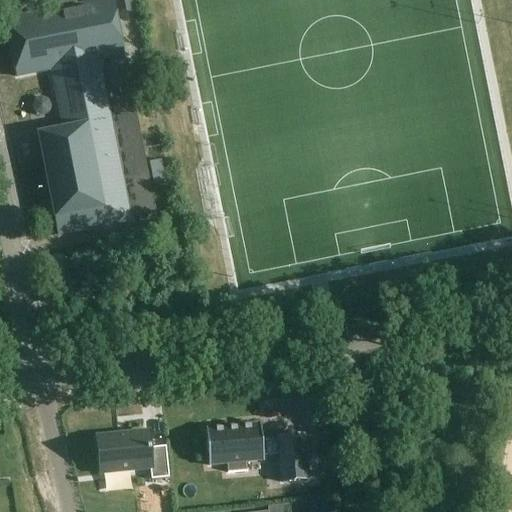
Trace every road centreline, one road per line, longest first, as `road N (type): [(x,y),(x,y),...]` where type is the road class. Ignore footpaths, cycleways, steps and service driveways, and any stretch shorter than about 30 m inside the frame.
road 1 (tertiary): [(37,375),(350,340)]
road 2 (unclassified): [(37,375),(0,193)]
road 3 (unclassified): [(350,340),(374,511)]
road 4 (tertiary): [(350,340),(511,313)]
road 5 (residential): [(37,375),(72,511)]
